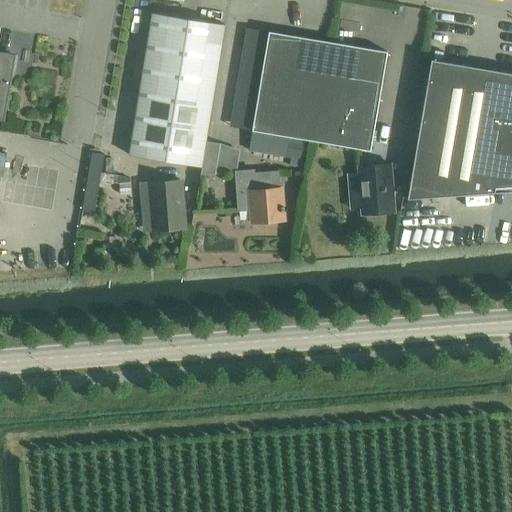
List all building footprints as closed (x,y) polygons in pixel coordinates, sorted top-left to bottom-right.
[(129,155),(201,167),(205,144),(224,25),(152,13),(129,155)] [(291,137),(311,140),(328,41),(269,31),(252,130),(291,137)] [(328,41),(311,140),(370,151),(387,51),(328,41)] [(0,119),(5,120),(12,75),(16,54),(10,53),(0,50),(0,119)] [(511,72),(431,59),(407,199),(495,192),(496,187),(511,186),(511,72)] [(291,137),(288,154),(308,157),(311,140),(291,137)] [(201,167),(199,178),(214,177),(219,146),(205,144),(201,167)] [(83,211),(95,213),(104,154),(92,152),(83,211)] [(358,167),(362,214),(394,211),(391,165),(358,167)] [(236,173),(239,211),(251,209),(252,223),(284,220),(282,188),(279,188),(278,173),(254,175),(254,171),(236,173)] [(148,183),(152,230),(185,228),(181,181),(148,183)]
